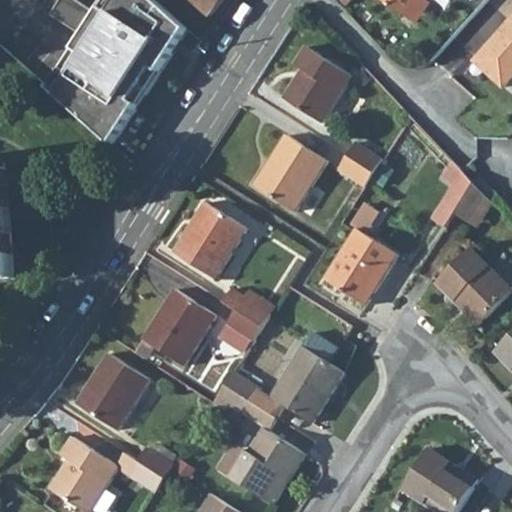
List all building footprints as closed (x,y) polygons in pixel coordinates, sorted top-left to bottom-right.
[(156,0),(113,0),(68,72),(106,97),(165,8),(156,0)] [(193,0),(211,15),(223,0),(193,0)] [(375,0),(406,20),(419,0),(422,0),(426,2),(427,0),(375,0)] [(426,2),(422,0),(419,0),(406,20),(418,28),(433,7),(426,2)] [(511,0),(467,49),(481,61),(479,64),(495,78),(511,59),(511,0)] [(284,100),(324,124),(353,76),(306,48),(294,67),(301,71),(284,100)] [(255,186),(297,213),(328,162),(286,136),(255,186)] [(358,144),(350,156),(376,173),(384,161),(358,144)] [(350,156),(341,170),(367,187),(376,173),(350,156)] [(444,180),(456,188),(434,221),(447,231),(455,219),(475,188),(454,165),(444,180)] [(0,278),(14,278),(8,167),(0,167),(0,278)] [(486,200),(475,188),(455,219),(469,227),(486,200)] [(494,209),(486,200),(469,227),(477,233),(494,209)] [(176,254),(216,280),(249,231),(208,204),(176,254)] [(359,229),(370,236),(384,214),(369,204),(355,227),(359,229)] [(359,229),(326,280),(368,306),(401,256),(370,236),(359,229)] [(511,291),(473,250),(438,283),(480,326),(511,296),(511,291)] [(224,305),(236,313),(263,330),(272,315),(246,298),(234,291),(224,305)] [(246,298),(272,315),(277,308),(251,291),(246,298)] [(144,343),(184,369),(217,318),(176,292),(144,343)] [(263,330),(236,313),(228,326),(254,342),(263,330)] [(511,336),(496,352),(511,368),(511,336)] [(347,376),(306,349),(274,400),(314,427),(347,376)] [(78,406),(120,432),(152,382),(110,356),(78,406)] [(226,387),(253,405),(262,390),(235,372),(226,387)] [(245,418),(253,405),(226,387),(217,400),(245,418)] [(219,470),(275,507),(307,457),(266,430),(250,454),(245,462),(231,452),(219,470)] [(84,511),(93,511),(120,472),(156,495),(157,494),(165,481),(139,464),(126,455),(118,467),(76,439),(63,458),(71,463),(52,490),(84,511)] [(231,452),(245,462),(250,454),(235,445),(231,452)] [(155,455),(175,467),(180,459),(161,446),(155,455)] [(456,511),(479,478),(427,447),(401,488),(440,511),(456,511)] [(148,450),(139,464),(165,481),(172,470),(173,470),(175,467),(155,455),(148,450)] [(238,511),(212,495),(201,511),(238,511)]
